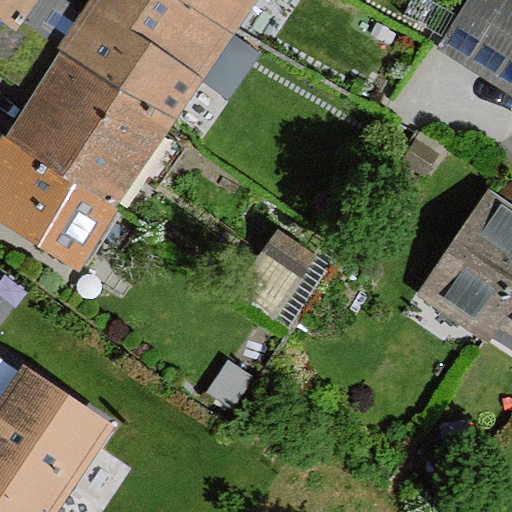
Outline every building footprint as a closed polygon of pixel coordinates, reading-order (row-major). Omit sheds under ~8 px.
[(0,0),(0,22),(10,30),(16,21),(31,0),(0,0)] [(57,0),(31,0),(16,21),(59,49),(81,15),(57,0)] [(172,0),(91,0),(81,15),(190,85),(224,34),(172,0)] [(172,0),(224,34),(246,0),(172,0)] [(511,0),(443,0),(511,45),(511,0)] [(56,53),(63,58),(167,124),(190,85),(81,15),(59,49),(56,53)] [(63,58),(9,142),(111,209),(167,124),(63,58)] [(9,142),(4,140),(0,147),(0,215),(76,264),(111,209),(9,142)] [(429,292),(489,333),(504,310),(511,298),(511,206),(495,195),(429,292)] [(258,234),(255,289),(304,291),(307,236),(258,234)] [(0,511),(52,511),(108,429),(28,376),(0,418),(0,511)]
